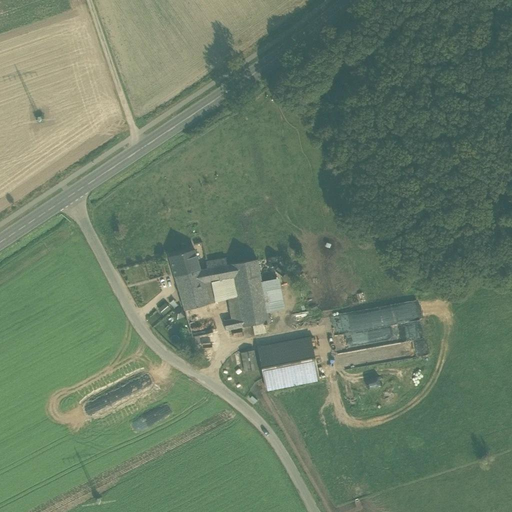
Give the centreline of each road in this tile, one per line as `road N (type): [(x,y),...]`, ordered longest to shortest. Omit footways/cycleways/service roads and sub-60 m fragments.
road 1 (tertiary): [(70,195),(149,338),(264,428),(314,511)]
road 2 (secondary): [(349,0),(70,195)]
road 3 (track): [(139,149),(88,0)]
